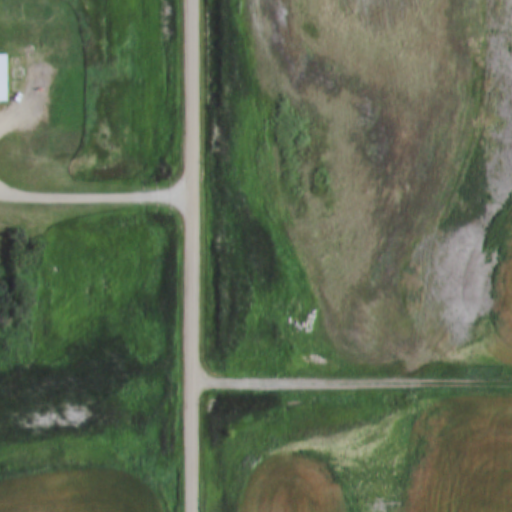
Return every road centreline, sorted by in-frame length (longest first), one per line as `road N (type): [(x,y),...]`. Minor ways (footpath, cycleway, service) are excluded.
road 1 (residential): [(195,511),(195,0)]
road 2 (track): [(195,382),(511,380)]
